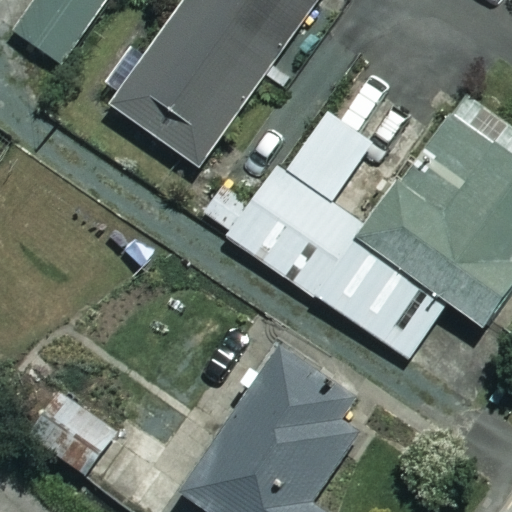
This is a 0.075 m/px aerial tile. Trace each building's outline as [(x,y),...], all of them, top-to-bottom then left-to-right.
[(111,0),(39,0),(17,32),(66,66),(111,0)] [(315,0),(195,0),(118,110),(198,167),(315,0)] [(451,307),(481,329),(511,286),(511,121),(475,94),(364,243),(451,307)] [(364,243),(358,239),(367,227),(341,208),(385,147),(338,112),(296,169),(283,161),(250,207),(225,188),(206,213),(410,364),(451,307),(364,243)] [(380,420),(284,353),(187,495),(211,511),(337,511),(324,502),(380,420)] [(121,434),(66,395),(34,440),(90,479),(121,434)] [(121,434),(90,479),(136,511),(158,511),(179,482),(158,467),(167,453),(127,425),(121,434)]
